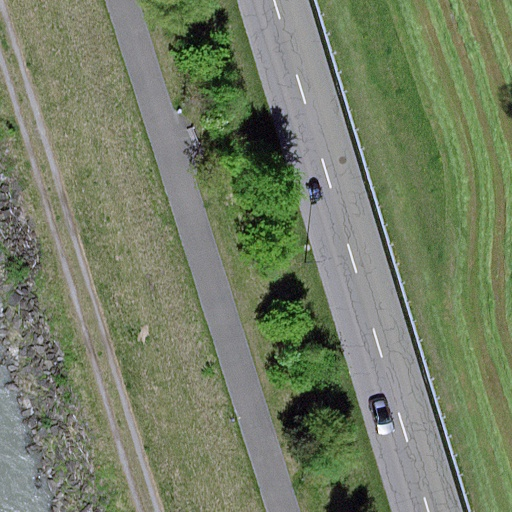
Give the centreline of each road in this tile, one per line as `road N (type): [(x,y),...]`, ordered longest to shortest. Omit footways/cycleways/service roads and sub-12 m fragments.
road 1 (unclassified): [(427,511),(271,0)]
road 2 (track): [(0,48),(149,511)]
